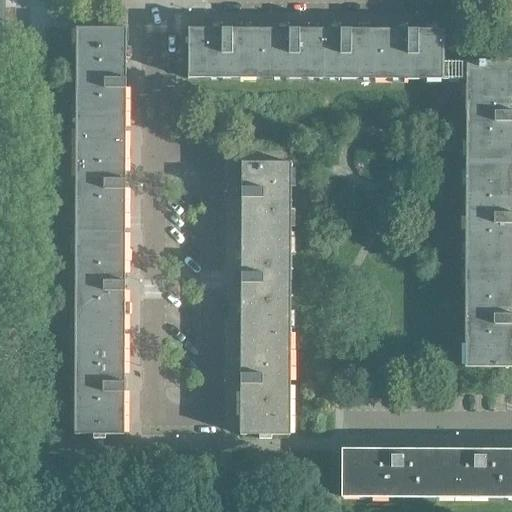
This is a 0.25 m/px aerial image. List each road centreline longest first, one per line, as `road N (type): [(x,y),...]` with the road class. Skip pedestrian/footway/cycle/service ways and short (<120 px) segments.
road 1 (residential): [(212,419),(152,419),(154,152)]
road 2 (residential): [(212,419),(213,169),(194,152),(154,152)]
road 3 (residential): [(511,421),(347,420)]
road 4 (residential): [(154,152),(155,0)]
